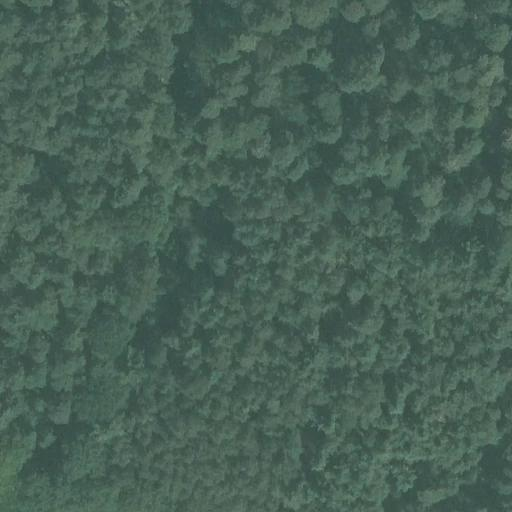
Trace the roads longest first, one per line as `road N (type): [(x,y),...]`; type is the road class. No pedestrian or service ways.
road 1 (track): [(215,0),(171,161),(0,119)]
road 2 (track): [(478,511),(511,347)]
